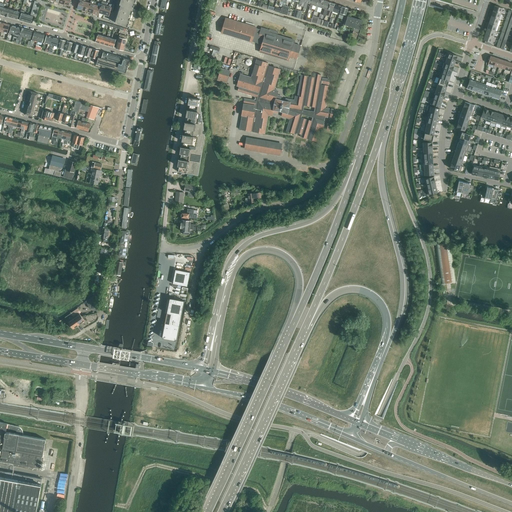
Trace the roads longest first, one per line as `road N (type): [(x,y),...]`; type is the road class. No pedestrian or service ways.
road 1 (unclassified): [(208,242),(244,215),(302,198),(322,182),(372,52)]
road 2 (unclassified): [(201,247),(162,246),(189,61)]
road 3 (primary): [(387,343),(403,281),(380,187),(379,139)]
road 4 (primary): [(204,369),(0,334)]
road 5 (trunk): [(293,324),(208,511)]
road 6 (primary): [(221,511),(305,327)]
road 7 (primary): [(305,327),(379,139)]
road 8 (trunk): [(358,160),(320,215),(242,245),(224,287)]
road 9 (trunk): [(358,160),(293,324)]
road 10 (residential): [(100,317),(124,144)]
road 11 (primary): [(204,387),(351,437)]
road 12 (trunk): [(224,287),(247,253),(283,253),(299,273),(293,324)]
road 13 (trunk): [(399,13),(358,160)]
road 14 (primary): [(353,421),(212,371)]
road 15 (unclassified): [(68,511),(80,439),(80,364)]
road 16 (residential): [(0,19),(142,59)]
road 17 (primary): [(379,139),(419,0)]
road 18 (primary): [(305,327),(324,300),(357,287),(386,308),(387,343)]
road 19 (primary): [(387,452),(511,503)]
road 20 (primary): [(80,364),(204,387)]
